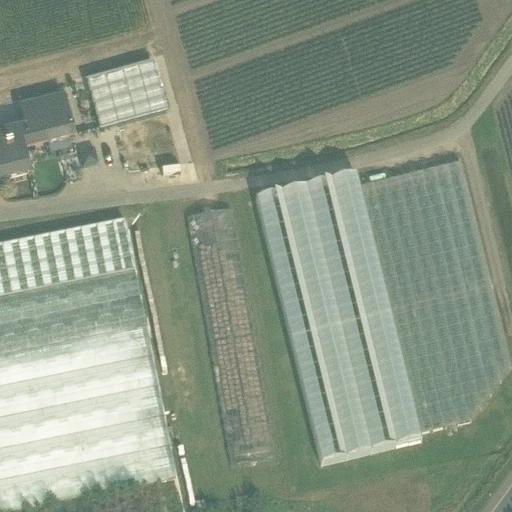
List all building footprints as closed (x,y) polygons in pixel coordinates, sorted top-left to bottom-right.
[(134,0),(0,0),(0,104),(83,82),(152,63),(134,0)] [(152,63),(83,82),(83,83),(85,82),(99,132),(166,114),(152,63)] [(62,98),(21,109),(26,130),(16,132),(20,150),(55,142),(72,138),(62,98)] [(14,131),(0,134),(0,182),(25,177),(25,178),(27,177),(20,150),(16,132),(15,130),(14,130),(14,131)] [(511,345),(468,164),(361,190),(420,436),(470,423),(511,366),(511,345)] [(231,213),(186,221),(229,467),(275,459),(231,213)] [(0,300),(134,274),(124,223),(0,247),(0,300)] [(134,274),(0,300),(0,511),(10,511),(175,479),(134,274)]
